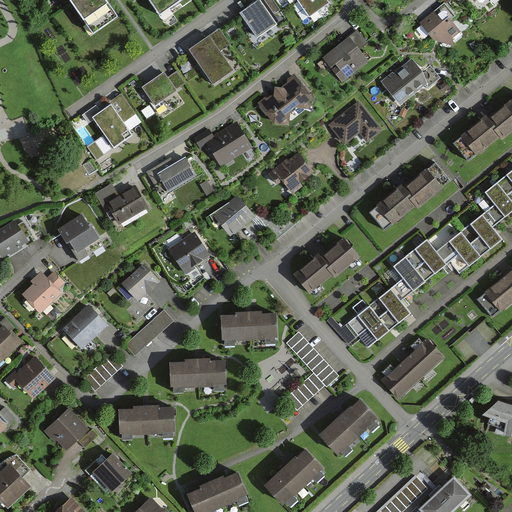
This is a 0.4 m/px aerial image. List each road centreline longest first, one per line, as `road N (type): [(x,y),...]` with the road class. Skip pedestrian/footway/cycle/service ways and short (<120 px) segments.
road 1 (residential): [(414,432),(270,266),(511,67)]
road 2 (residential): [(135,168),(262,84),(341,20),(354,0)]
road 3 (residential): [(235,0),(68,115)]
road 4 (tertiary): [(511,346),(414,432)]
